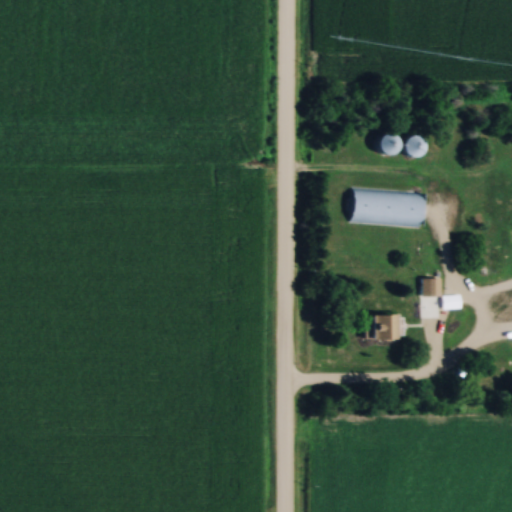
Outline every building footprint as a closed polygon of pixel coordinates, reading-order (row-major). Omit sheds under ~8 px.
[(373,138),(378,156),(393,151),(388,133),(373,138)] [(419,139),(406,135),(401,153),(414,157),(419,139)] [(417,226),(418,192),(347,189),(345,224),(417,226)] [(417,279),(417,295),(436,295),(436,279),(417,279)] [(359,339),(392,339),(392,315),(359,315),(359,339)]
